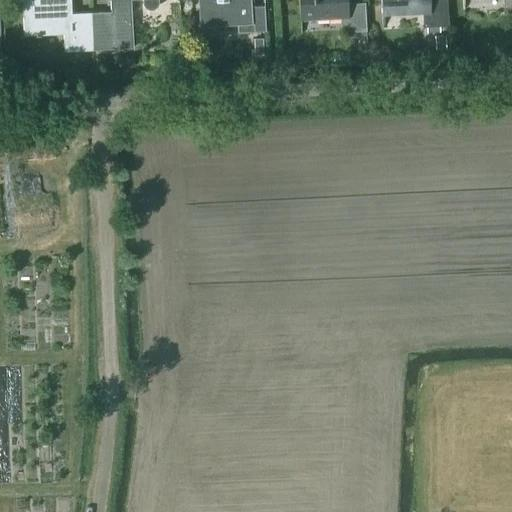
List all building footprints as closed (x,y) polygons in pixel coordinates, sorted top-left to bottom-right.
[(93,50),(90,12),(89,12),(89,11),(71,12),(70,0),(22,0),(25,36),(41,36),(41,33),(64,32),(65,52),(93,50)] [(159,4),(158,0),(109,0),(110,10),(89,11),(89,12),(90,12),(93,50),(136,48),(133,0),(146,0),(146,6),(148,8),(150,9),(154,9),(158,7),(159,4)] [(264,29),(263,4),(250,5),(249,0),(198,0),(200,24),(221,23),(220,18),(236,18),(236,31),(264,29)] [(366,29),(364,1),(349,2),(348,0),(299,0),(301,18),(340,15),(341,30),(366,29)] [(448,23),(446,0),(381,0),(382,14),(421,11),(422,25),(448,23)] [(263,34),(254,35),(255,47),(264,47),(263,34)] [(445,34),(434,35),(435,49),(446,48),(445,34)] [(134,66),(134,56),(118,57),(118,67),(134,66)]
